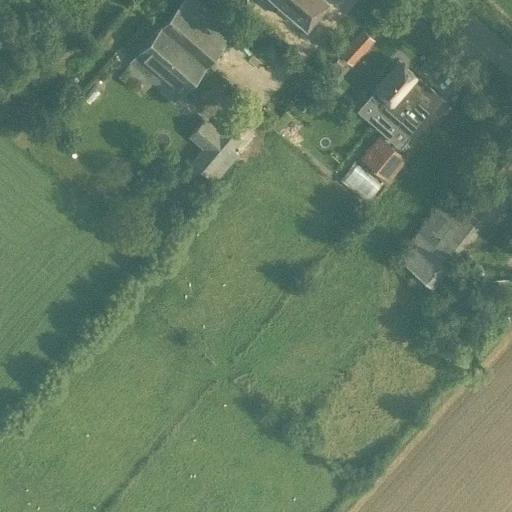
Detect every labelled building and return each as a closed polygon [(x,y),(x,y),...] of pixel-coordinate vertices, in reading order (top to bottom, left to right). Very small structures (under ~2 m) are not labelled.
[(229,36),(188,0),(183,0),(162,25),(205,63),(229,36)] [(276,0),(305,24),(325,0),(276,0)] [(162,25),(138,52),(181,90),(205,63),(162,25)] [(352,65),(375,39),(361,26),(338,53),(352,65)] [(441,96),(416,75),(400,61),(369,97),(378,105),(384,98),(391,104),(388,107),(388,108),(381,116),(388,121),(395,113),(401,118),(418,99),(430,109),(441,96)] [(219,126),(234,112),(211,86),(196,99),(219,126)] [(267,105),(237,128),(246,140),(269,123),(273,129),(291,116),(284,108),(275,115),(267,105)] [(405,156),(392,146),(380,136),(362,158),(374,168),(387,178),(405,156)] [(490,169),(511,187),(511,155),(506,150),(490,169)] [(365,205),(377,191),(351,169),(339,183),(365,205)] [(480,244),(511,206),(511,191),(496,178),(483,194),(474,187),(448,218),(438,209),(398,257),(432,286),(473,238),(480,244)]
